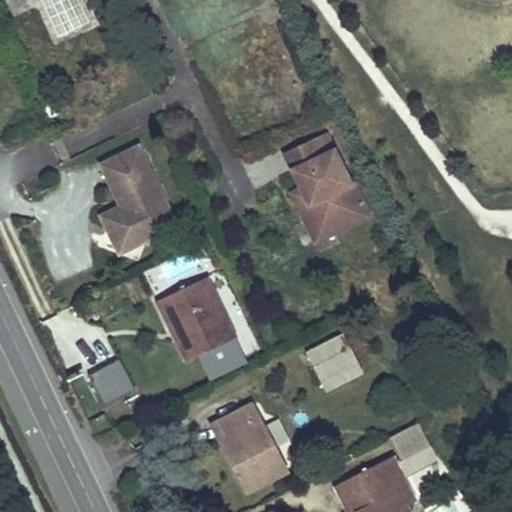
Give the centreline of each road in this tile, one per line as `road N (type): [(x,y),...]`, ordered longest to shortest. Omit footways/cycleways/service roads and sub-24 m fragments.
road 1 (unknown): [(0,210),(202,100)]
road 2 (secondary): [(0,313),(94,511)]
